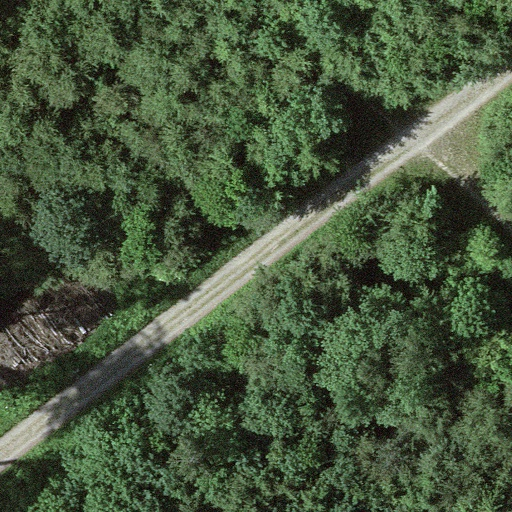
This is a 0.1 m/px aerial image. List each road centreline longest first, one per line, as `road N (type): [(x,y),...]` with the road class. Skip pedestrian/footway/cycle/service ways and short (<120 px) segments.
road 1 (track): [(0,445),(511,54)]
road 2 (track): [(423,121),(511,216)]
